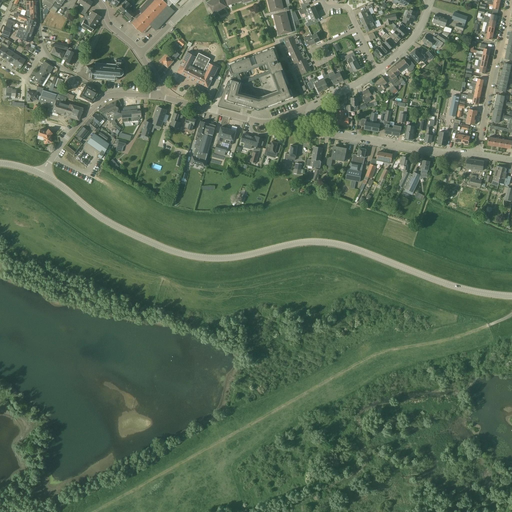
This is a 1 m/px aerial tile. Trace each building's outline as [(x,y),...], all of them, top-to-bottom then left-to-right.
[(53,4),(56,0),(44,0),(42,3),(47,6),(50,8),(51,9),(53,4)] [(56,0),(53,4),(59,8),(64,0),(56,0)] [(79,0),(78,3),(83,6),(79,12),(80,12),(78,16),(82,19),(88,9),(92,2),(88,0),(79,0)] [(122,6),(119,9),(122,12),(121,13),(120,14),(123,16),(124,15),(125,15),(130,19),(134,14),(135,13),(130,7),(131,6),(127,2),(124,0),(121,5),(122,6)] [(142,32),(144,34),(150,27),(153,30),(155,31),(174,11),(169,7),(165,3),(161,0),(147,0),(138,10),(140,12),(134,18),(136,19),(131,24),(135,27),(134,28),(137,30),(138,30),(141,33),(142,32)] [(212,0),(207,3),(209,7),(207,8),(213,17),(215,15),(214,14),(226,6),(228,5),(243,1),(244,3),(253,0),(252,0),(212,0)] [(285,0),(287,8),(287,11),(289,10),(294,31),(297,31),(288,0),(285,0)] [(301,0),(304,4),(301,5),(303,8),(306,6),(310,5),(309,3),(314,0),(301,0)] [(30,9),(36,9),(36,1),(26,1),(26,11),(30,11),(30,9)] [(498,10),(500,4),(494,2),(492,2),(488,1),(487,4),(493,5),(493,8),(498,10)] [(273,12),(282,9),(280,3),(269,5),(271,12),(273,12)] [(361,19),(371,15),(368,9),(373,7),(371,4),(365,7),(367,10),(358,14),(361,19)] [(303,8),(299,10),(301,15),(308,12),(310,15),(317,12),(314,6),(307,9),(306,6),(303,8)] [(275,20),(278,19),(286,17),(284,11),(287,11),(287,8),(282,9),(273,12),(275,20)] [(30,11),(26,11),(27,16),(30,16),(30,18),(36,18),(36,9),(30,9),(30,11)] [(417,12),(411,10),(410,12),(408,11),(406,16),(405,16),(403,22),(409,24),(410,21),(412,22),(414,18),(415,18),(417,12)] [(82,20),(78,26),(77,29),(74,34),(79,36),(80,35),(83,37),(85,34),(83,32),(84,30),(85,31),(86,29),(91,32),(94,27),(101,17),(92,11),(88,17),(85,14),(85,15),(82,20)] [(308,23),(306,24),(307,27),(314,24),(313,21),(319,18),(317,12),(310,15),(311,19),(307,20),(308,23)] [(468,17),(454,12),(452,19),(463,23),(465,24),(468,17)] [(450,33),(452,29),(445,26),(448,19),(435,14),(433,23),(445,27),(443,31),(450,33)] [(364,26),(374,22),(371,15),(361,19),(364,26)] [(277,28),(288,25),(286,17),(278,19),(275,20),(277,28)] [(5,26),(11,28),(12,25),(14,26),(15,22),(8,19),(5,26)] [(27,26),(35,29),(37,22),(29,19),(28,22),(22,20),(22,22),(24,23),(28,24),(27,26)] [(374,22),(364,26),(367,32),(378,27),(376,21),(374,22)] [(394,28),(403,36),(407,32),(403,29),(405,27),(401,23),(399,25),(400,26),(398,29),(395,27),(394,28)] [(288,25),(277,28),(279,35),(290,33),(288,25)] [(12,29),(11,28),(5,26),(5,27),(2,34),(1,36),(3,37),(8,39),(12,29)] [(19,27),(18,30),(24,32),(24,33),(32,36),(32,35),(35,29),(27,26),(26,29),(19,27)] [(399,41),(403,36),(394,28),(393,30),(395,32),(392,35),(391,34),(389,35),(393,40),(396,38),(399,41)] [(24,32),(18,30),(15,37),(22,40),(30,42),(32,36),(24,33),(24,32)] [(312,35),(316,43),(320,41),(317,34),(320,33),(319,31),(316,32),(317,33),(312,35)] [(393,40),(389,35),(389,36),(386,33),(384,35),(387,38),(386,39),(387,40),(384,43),(390,50),(394,45),(391,42),(393,40)] [(448,36),(443,33),(441,35),(440,33),(437,37),(444,42),(447,38),(448,36)] [(288,39),(284,41),(285,42),(286,44),(285,44),(286,45),(286,47),(287,47),(287,46),(295,43),(295,42),(294,40),(294,39),(295,38),(297,37),(296,36),(296,35),(294,36),(292,36),(292,37),(288,39)] [(311,45),(316,43),(312,35),(307,38),(307,37),(304,38),(305,40),(308,39),(311,45)] [(432,39),(427,35),(423,41),(424,42),(424,43),(424,44),(426,45),(427,45),(428,44),(431,47),(435,49),(436,49),(437,47),(437,46),(440,41),(434,37),(432,39)] [(295,43),(287,46),(287,47),(289,50),(288,50),(289,52),(289,53),(290,52),(298,48),(296,45),(299,43),(298,41),(295,42),(295,43)] [(386,53),(390,50),(384,43),(379,47),(386,53)] [(477,51),(476,53),(489,56),(490,50),(486,49),(487,45),(481,44),(480,48),(484,49),(483,52),(480,51),(477,51)] [(254,57),(252,58),(250,58),(249,56),(246,57),(227,64),(229,69),(230,72),(232,75),(230,82),(228,90),(230,90),(229,94),(227,93),(225,102),(244,107),(248,108),(252,109),(260,111),(268,108),(294,98),(291,90),(291,89),(289,89),(287,85),(289,84),(281,62),(279,63),(278,61),(277,59),(279,58),(275,46),(256,53),(253,54),(254,57)] [(298,48),(290,52),(291,55),(291,56),(292,58),(301,54),(299,50),(302,49),(301,46),(298,48)] [(381,57),(386,53),(379,47),(375,51),(373,53),(376,56),(378,54),(381,57)] [(62,59),(64,53),(55,48),(52,54),(62,59)] [(8,61),(13,53),(7,49),(2,57),(8,61)] [(421,55),(416,49),(415,50),(415,49),(413,51),(413,52),(410,54),(418,63),(422,60),(424,62),(429,58),(424,52),(421,55)] [(65,61),(72,64),(76,54),(70,51),(70,52),(67,51),(64,56),(67,58),(65,61)] [(168,68),(180,54),(177,52),(171,58),(170,57),(166,54),(160,61),(164,65),(164,64),(168,68)] [(181,64),(177,72),(192,80),(192,79),(194,80),(194,81),(208,88),(212,80),(213,78),(219,68),(211,64),(208,63),(210,59),(199,53),(197,57),(195,56),(187,52),(182,62),(183,63),(181,65),(181,64)] [(301,54),(292,58),(294,61),(293,61),(294,64),(297,63),(298,62),(301,61),(300,61),(303,60),(302,56),(305,55),(304,52),(301,54)] [(360,68),(356,61),(357,60),(355,57),(356,56),(353,52),(345,57),(351,68),(352,67),(354,71),(360,68)] [(14,65),(19,56),(13,53),(8,61),(14,65)] [(487,62),(489,56),(476,53),(476,56),(482,57),(482,60),(482,61),(487,62)] [(19,56),(14,65),(20,69),(25,60),(19,56)] [(298,62),(297,63),(299,66),(298,66),(299,67),(299,68),(308,63),(306,61),(309,59),(308,57),(305,58),(305,59),(303,60),(300,61),(301,61),(298,62)] [(396,66),(401,72),(403,75),(406,73),(404,70),(406,68),(410,72),(413,70),(414,67),(415,66),(411,61),(408,64),(404,59),(396,66)] [(122,64),(122,63),(123,62),(122,62),(121,62),(121,60),(116,60),(115,65),(97,63),(94,63),(94,66),(94,65),(93,65),(92,66),(92,67),(93,68),(86,67),(86,73),(89,73),(88,78),(94,79),(94,78),(111,80),(110,82),(114,82),(114,80),(117,80),(118,79),(118,77),(121,76),(123,74),(123,72),(121,69),(119,68),(119,66),(118,65),(120,65),(120,64),(122,64)] [(482,61),(482,60),(479,60),(477,66),(480,66),(480,67),(486,68),(487,62),(482,61)] [(40,68),(49,73),(53,67),(44,62),(40,68)] [(308,63),(299,68),(299,69),(300,68),(301,72),(302,74),(311,70),(309,66),(312,65),(311,62),(308,63)] [(510,72),(511,65),(504,64),(503,70),(510,72)] [(480,66),(477,66),(474,65),(473,68),(480,70),(479,73),(485,74),(486,68),(480,67),(480,66)] [(401,72),(396,66),(391,70),(387,73),(392,79),(390,81),(393,85),(399,80),(401,83),(404,80),(402,78),(399,80),(396,76),(401,72)] [(46,79),(49,73),(40,68),(37,74),(46,79)] [(335,75),(339,83),(344,80),(341,75),(344,74),(341,68),(338,69),(340,72),(335,75)] [(333,71),(326,75),(328,81),(331,79),(334,85),(339,83),(335,75),(333,71)] [(37,74),(33,80),(43,86),(47,80),(46,79),(37,74)] [(319,80),(320,82),(324,90),(329,88),(326,82),(328,81),(326,75),(323,76),(324,77),(320,79),(319,80)] [(380,92),(387,87),(385,85),(387,83),(383,77),(374,83),(378,88),(377,88),(380,92)] [(314,81),(311,82),(313,88),(316,87),(319,92),(320,92),(324,90),(320,82),(319,80),(318,79),(314,81)] [(510,85),(509,85),(507,85),(500,83),(499,90),(505,91),(506,87),(509,87),(510,87),(510,85)] [(481,92),(482,86),(471,84),(470,86),(476,87),(475,91),(481,92)] [(83,85),(78,95),(80,96),(79,96),(92,103),(99,92),(85,85),(85,86),(83,85)] [(393,95),(398,91),(394,85),(389,89),(393,95)] [(41,96),(43,90),(43,89),(37,86),(36,92),(33,92),(33,93),(31,93),(31,94),(27,94),(26,100),(27,100),(27,102),(32,102),(32,100),(38,100),(39,100),(41,96)] [(15,97),(16,90),(12,90),(12,88),(6,88),(6,98),(9,98),(9,96),(15,97)] [(369,91),(368,88),(362,91),(364,95),(362,97),(365,103),(367,103),(372,100),(369,97),(372,95),(372,96),(376,94),(373,89),(369,91)] [(41,96),(39,102),(46,104),(45,107),(49,108),(48,111),(52,112),(56,100),(58,94),(56,94),(43,90),(41,96)] [(460,97),(459,97),(453,95),(449,115),(455,117),(456,113),(460,97)] [(478,104),(480,98),(468,95),(467,99),(473,100),(473,103),(478,104)] [(496,101),(496,102),(503,103),(506,104),(506,102),(507,100),(504,100),(504,96),(498,95),(496,101)] [(348,105),(348,111),(348,112),(353,112),(353,111),(358,111),(358,106),(358,98),(351,98),(351,105),(348,105)] [(52,112),(52,113),(67,117),(79,121),(83,108),(71,105),(60,101),(59,101),(56,100),(52,112)] [(121,117),(121,109),(120,106),(121,106),(119,100),(116,102),(104,106),(98,110),(104,116),(111,123),(115,126),(117,124),(115,122),(114,120),(121,117)] [(121,109),(121,117),(122,118),(122,122),(138,121),(141,117),(140,105),(131,106),(124,107),(123,108),(121,109)] [(348,111),(348,105),(344,105),(343,105),(338,110),(338,111),(336,111),(337,119),(341,119),(341,118),(344,117),(344,115),(345,115),(345,111),(348,111)] [(158,107),(152,123),(153,124),(161,127),(161,126),(167,110),(158,107)] [(495,108),(493,115),(503,117),(504,115),(504,113),(501,113),(502,110),(495,108)] [(468,116),(474,117),(475,114),(476,115),(477,111),(469,109),(469,112),(467,112),(466,115),(468,116)] [(89,119),(99,127),(105,120),(102,118),(99,115),(98,116),(94,113),(89,119)] [(179,128),(181,123),(178,122),(181,115),(175,113),(172,120),(170,125),(179,128)] [(372,131),(371,132),(374,132),(375,131),(379,132),(380,124),(376,123),(378,114),(375,113),(374,120),(373,123),(372,131)] [(371,130),(372,131),(373,123),(366,122),(366,119),(363,118),(363,115),(360,114),(358,121),(361,122),(360,126),(365,127),(364,129),(371,130)] [(349,124),(348,118),(345,118),(345,115),(344,115),(344,117),(341,118),(341,119),(337,119),(337,124),(342,124),(342,126),(346,126),(346,124),(349,124)] [(468,116),(466,115),(465,115),(464,118),(467,119),(466,123),(474,124),(475,120),(474,120),(474,117),(468,116)] [(493,115),(492,121),(499,123),(500,119),(503,120),(503,118),(503,117),(493,115)] [(194,125),(196,120),(187,117),(185,123),(184,128),(188,129),(192,130),(194,125)] [(509,120),(508,122),(510,123),(509,127),(509,128),(511,129),(511,125),(511,118),(503,117),(503,118),(509,120)] [(98,128),(99,127),(89,119),(85,124),(93,131),(94,131),(96,132),(97,133),(97,132),(100,129),(98,128)] [(437,126),(438,121),(435,120),(428,119),(427,127),(424,142),(431,143),(432,135),(431,135),(431,134),(431,130),(430,130),(431,126),(434,126),(434,125),(437,126)] [(146,121),(141,134),(148,137),(153,124),(152,123),(146,121)] [(193,149),(192,152),(207,156),(208,154),(209,148),(213,136),(214,132),(216,125),(201,121),(198,132),(195,140),(196,141),(194,148),(197,148),(196,150),(193,149)] [(394,125),(390,125),(389,125),(387,124),(386,127),(385,127),(384,133),(392,135),(393,128),(394,125)] [(401,127),(398,126),(394,125),(393,128),(392,135),(400,136),(401,130),(401,127)] [(413,140),(415,132),(416,127),(407,125),(404,138),(413,140)] [(74,137),(64,149),(66,151),(72,156),(82,144),(79,142),(82,139),(82,138),(88,131),(82,127),(78,131),(79,131),(76,134),(74,137)] [(218,137),(217,140),(221,141),(222,138),(223,138),(225,132),(226,128),(221,127),(220,132),(218,137)] [(223,138),(222,142),(229,144),(232,145),(234,141),(236,132),(236,131),(226,128),(225,132),(223,138)] [(39,132),(38,135),(44,137),(45,144),(51,142),(50,136),(52,134),(51,132),(48,129),(46,132),(40,130),(39,132)] [(446,146),(448,133),(440,131),(437,144),(446,146)] [(98,135),(106,141),(108,138),(100,132),(98,135)] [(462,142),(464,133),(460,132),(460,135),(456,134),(455,142),(459,142),(459,141),(462,142)] [(94,133),(87,143),(100,153),(97,157),(101,159),(109,144),(106,141),(98,135),(97,136),(94,133)] [(464,133),(462,142),(465,143),(464,144),(468,144),(470,137),(467,136),(467,134),(464,133)] [(256,137),(244,134),(241,142),(253,145),(253,146),(262,148),(265,139),(256,136),(256,137)] [(279,153),(281,145),(278,144),(278,143),(272,141),(270,148),(266,147),(265,154),(270,155),(270,156),(275,158),(277,152),(279,153)] [(285,154),(284,160),(296,162),(296,155),(297,146),(291,145),(290,154),(285,154)] [(226,152),(227,148),(221,146),(219,154),(225,155),(226,152)] [(333,150),(331,157),(328,157),(326,168),(327,168),(326,171),(330,172),(331,170),(331,168),(333,159),(344,162),(347,148),(333,146),(333,148),(332,149),(333,150)] [(312,160),(320,162),(323,148),(315,147),(312,160)] [(346,179),(352,181),(350,187),(351,188),(355,189),(356,181),(360,182),(362,171),(359,171),(360,164),(363,165),(364,157),(366,149),(359,148),(358,156),(353,155),(352,162),(351,162),(349,169),(348,168),(346,179)] [(206,161),(207,156),(192,152),(191,154),(195,155),(194,158),(193,157),(191,162),(205,166),(207,161),(206,161)] [(259,153),(253,152),(250,162),(256,164),(259,153)] [(384,160),(385,153),(378,152),(377,159),(376,160),(379,161),(380,159),(384,160)] [(385,153),(384,160),(388,161),(388,163),(391,163),(391,162),(392,154),(385,153)] [(403,173),(405,174),(400,185),(403,187),(410,173),(407,172),(407,170),(408,170),(409,166),(407,166),(409,157),(403,156),(401,165),(404,166),(404,169),(404,170),(403,173)] [(119,166),(112,159),(109,162),(115,169),(119,166)] [(320,162),(312,160),(308,159),(307,165),(322,168),(323,162),(320,162)] [(483,171),(484,161),(467,159),(466,168),(474,169),(474,170),(475,171),(476,170),(483,171)] [(428,170),(430,161),(423,160),(421,168),(422,168),(421,173),(420,175),(413,172),(405,189),(413,193),(420,179),(421,179),(422,178),(426,177),(428,170)] [(370,164),(365,176),(372,178),(376,166),(370,164)] [(502,171),(508,173),(509,169),(497,165),(495,170),(499,171),(499,173),(501,174),(502,171)] [(321,170),(320,170),(316,169),(312,180),(317,181),(320,173),(321,170)] [(385,180),(389,171),(385,169),(381,177),(385,180)] [(500,178),(501,174),(499,173),(499,171),(495,170),(493,181),(499,183),(500,183),(500,180),(502,181),(503,178),(500,178)] [(480,187),(482,181),(471,178),(469,185),(480,187)] [(244,189),(239,201),(243,203),(248,191),(244,189)]
